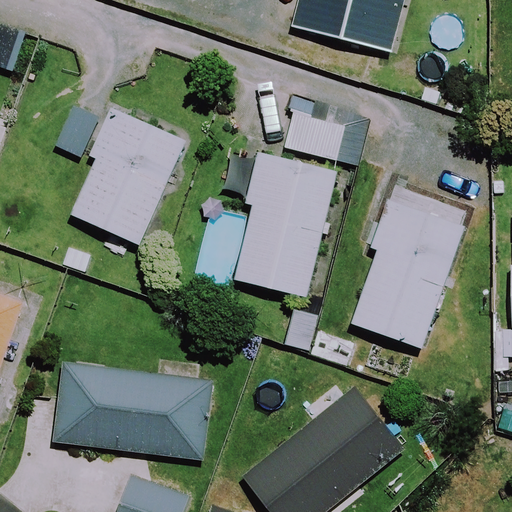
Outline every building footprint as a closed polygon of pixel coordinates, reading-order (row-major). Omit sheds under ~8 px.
[(303,0),(296,31),(396,56),(409,0),(303,0)] [(34,39),(0,27),(0,68),(21,76),(34,39)] [(288,349),(314,355),(321,319),(309,317),(313,303),(344,175),(341,174),(352,130),(320,122),(324,108),(299,101),(284,160),(263,155),(249,209),(257,211),(239,285),(299,300),(296,314),(295,319),(288,349)] [(103,118),(78,106),(57,148),(82,160),(103,118)] [(186,142),(118,115),(76,220),(143,247),(186,142)] [(466,230),(395,207),(355,329),(427,352),(466,230)] [(0,388),(28,308),(0,298),(0,388)] [(511,332),(495,332),(493,377),(511,377),(511,332)] [(199,385),(202,360),(159,355),(156,380),(70,369),(61,445),(207,462),(216,387),(199,385)] [(248,481),(274,511),(346,511),(364,496),(357,488),(403,449),(353,391),(248,481)] [(190,511),(194,501),(136,481),(124,511),(190,511)]
